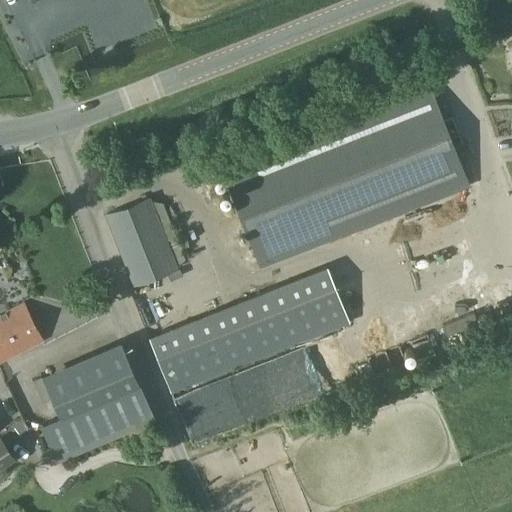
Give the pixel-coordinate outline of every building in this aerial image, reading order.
[(261,266),(468,185),(429,86),(222,167),(261,266)] [(134,285),(177,268),(149,197),(106,213),(134,285)] [(171,393),(350,322),(327,265),(149,337),(171,393)] [(0,362),(43,340),(24,303),(0,315),(0,362)] [(58,462),(155,419),(120,340),(43,374),(61,416),(42,425),(58,462)] [(0,435),(0,434),(0,466),(15,456),(0,435)]
